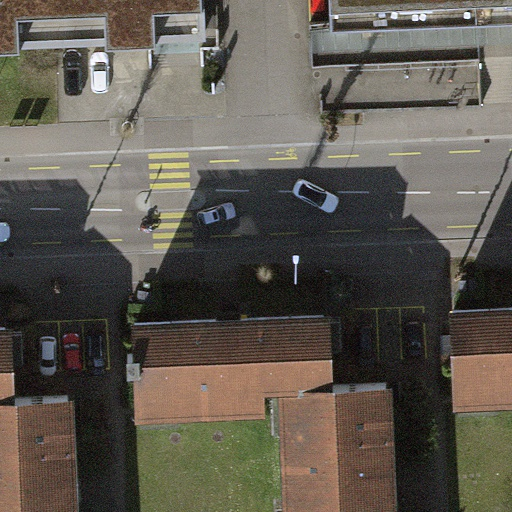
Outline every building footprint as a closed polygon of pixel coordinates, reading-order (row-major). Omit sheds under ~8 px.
[(164,29),(209,27),(206,0),(0,0),(0,35),(28,34),(116,30),(164,29)] [(511,0),(327,0),(323,22),(500,15),(511,14),(511,0)] [(511,34),(511,14),(500,15),(323,22),(324,42),(511,34)] [(511,304),(445,308),(448,381),(487,380),(488,394),(511,393),(511,304)] [(253,386),(288,384),(323,383),(322,344),(308,344),(307,314),(128,320),(130,394),(169,393),(170,405),(253,402),(253,386)] [(292,499),(291,511),(382,511),(378,381),(323,383),(288,384),(288,409),(292,499)] [(0,511),(64,511),(61,394),(6,396),(0,395),(0,511)]
